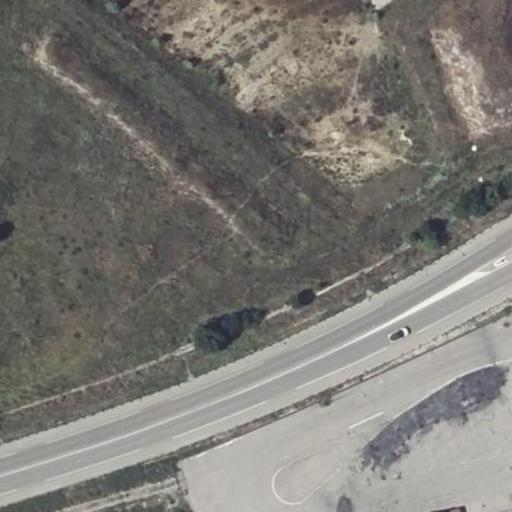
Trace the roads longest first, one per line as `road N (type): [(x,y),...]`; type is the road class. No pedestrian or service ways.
road 1 (secondary): [(511,264),(361,343),(217,403),(0,471)]
road 2 (track): [(67,511),(233,464)]
